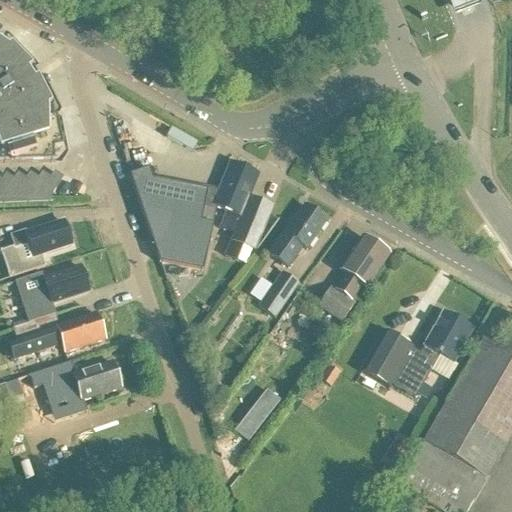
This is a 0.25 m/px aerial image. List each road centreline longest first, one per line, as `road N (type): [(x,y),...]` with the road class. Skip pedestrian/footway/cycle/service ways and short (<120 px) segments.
road 1 (unclassified): [(217,511),(79,88),(85,45)]
road 2 (residential): [(291,115),(327,181),(495,282)]
road 3 (secondary): [(85,45),(237,129),(291,115)]
road 4 (primary): [(511,232),(406,67)]
road 5 (secondary): [(406,67),(291,115)]
